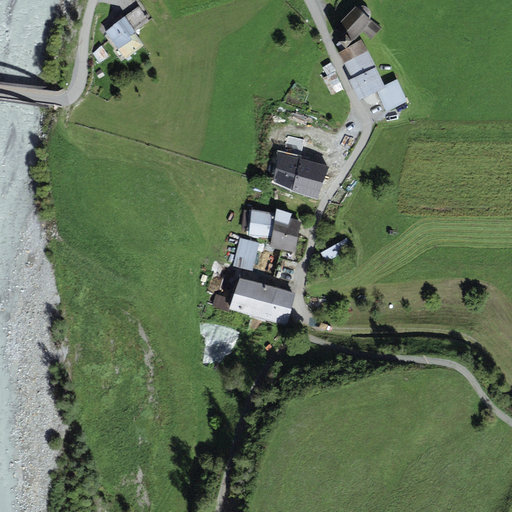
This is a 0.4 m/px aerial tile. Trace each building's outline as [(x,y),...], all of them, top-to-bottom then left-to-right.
[(355,5),(336,26),(345,34),(351,39),(352,40),(362,29),(371,36),(379,27),(369,18),(370,15),(370,12),(369,10),(367,8),(365,6),(362,5),(360,6),(357,7),(355,5)] [(137,8),(106,30),(125,56),(141,43),(132,31),(146,21),(137,8)] [(351,39),(345,34),(339,40),(345,45),(351,39)] [(352,78),(349,79),(359,98),(377,89),(387,109),(406,100),(396,80),(384,86),(374,67),(360,40),(339,53),(352,78)] [(342,87),(330,64),(324,67),(328,75),(324,77),(331,92),(342,87)] [(283,155),(280,154),(274,180),(293,189),(315,196),(324,174),(333,178),(340,169),(327,165),(300,158),(305,138),(288,135),(283,155)] [(276,213),(253,210),(250,234),(272,237),(271,245),(294,251),(299,221),(276,213)] [(258,243),(240,238),(234,264),(251,269),(258,243)] [(345,239),(322,252),(326,260),(349,247),(345,239)] [(293,295),(237,280),(229,310),(285,325),(293,295)]
